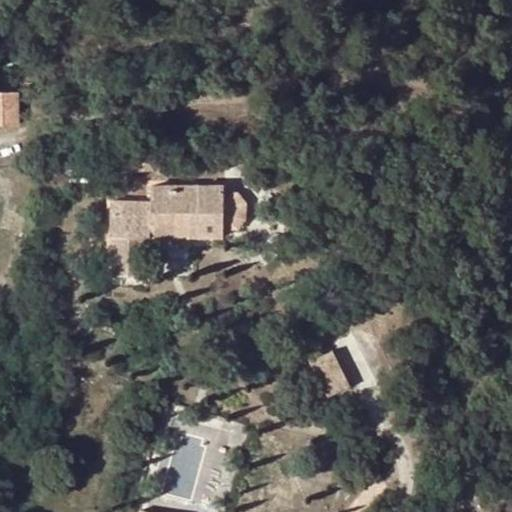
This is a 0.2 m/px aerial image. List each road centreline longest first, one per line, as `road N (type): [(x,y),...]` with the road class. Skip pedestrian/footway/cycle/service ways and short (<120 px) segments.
road 1 (track): [(0,140),(346,72),(417,83),(483,126),(511,188)]
road 2 (track): [(396,511),(404,454),(340,346)]
